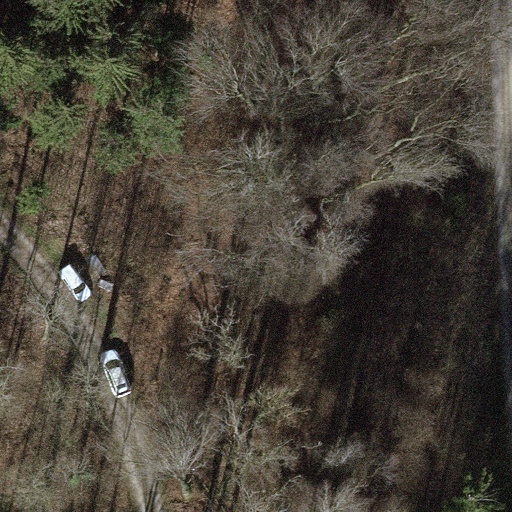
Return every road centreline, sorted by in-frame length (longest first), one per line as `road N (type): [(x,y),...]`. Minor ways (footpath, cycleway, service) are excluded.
road 1 (track): [(157,511),(94,357),(38,265),(0,231)]
road 2 (track): [(504,0),(511,121)]
